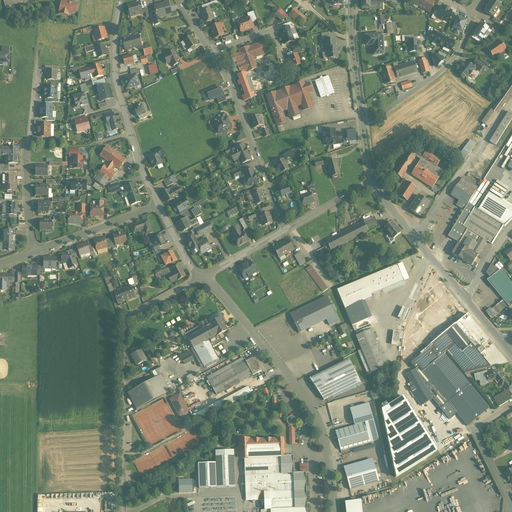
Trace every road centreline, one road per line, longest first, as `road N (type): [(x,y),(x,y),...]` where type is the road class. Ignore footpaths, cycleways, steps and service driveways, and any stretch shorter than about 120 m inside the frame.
road 1 (residential): [(203,276),(122,320),(120,511)]
road 2 (residential): [(203,276),(316,418),(335,511)]
road 3 (residential): [(120,0),(114,76),(158,205)]
road 4 (residential): [(32,252),(26,162),(38,48)]
road 5 (residential): [(284,230),(212,51)]
road 6 (unclassified): [(414,237),(511,101)]
road 7 (residential): [(362,123),(442,70),(474,14)]
road 8 (residential): [(158,205),(32,252)]
road 9 (residential): [(511,406),(479,426),(478,440),(511,506)]
road 10 (tertiary): [(351,0),(362,123)]
